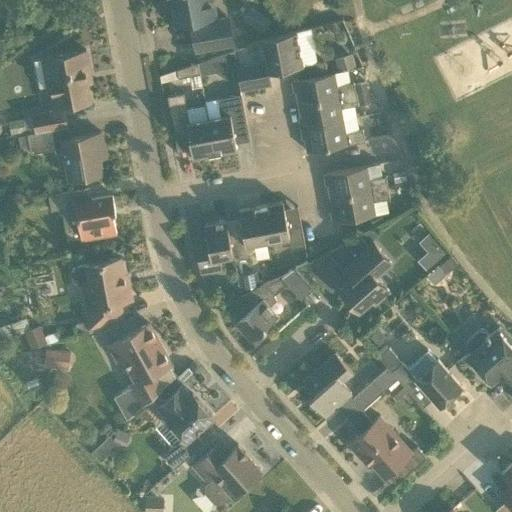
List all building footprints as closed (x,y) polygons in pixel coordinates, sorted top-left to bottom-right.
[(165,0),(166,4),(172,3),(176,22),(194,19),(195,22),(191,23),(196,49),(233,42),(228,16),(215,19),(215,15),(216,15),(212,0),(165,0)] [(263,32),(272,18),(250,5),(242,18),(263,32)] [(241,89),(265,84),(262,72),(296,65),(303,64),(297,30),(275,34),(276,36),(262,38),(266,61),(236,68),(241,89)] [(51,105),(90,98),(86,80),(92,79),(86,49),(42,57),(47,85),(51,105)] [(335,56),(338,67),(356,63),(354,52),(335,56)] [(212,71),(209,57),(198,61),(201,72),(212,71)] [(326,73),(324,60),(303,64),(296,65),(298,78),(294,79),(298,103),(356,92),(354,81),(336,84),(334,71),(326,73)] [(179,77),(201,72),(198,61),(177,68),(179,77)] [(189,120),(184,92),(167,95),(175,138),(189,136),(192,156),(215,152),(208,117),(189,120)] [(303,126),(343,119),(340,107),(358,104),(356,92),(298,103),(303,126)] [(215,152),(237,148),(233,128),(247,125),(241,93),(217,98),(205,100),(208,117),(215,152)] [(34,115),(32,115),(35,132),(37,132),(36,130),(66,125),(63,109),(34,115)] [(345,132),(343,119),(303,126),(307,151),(365,140),(363,128),(345,132)] [(35,132),(26,134),(28,148),(31,147),(32,153),(55,149),(56,152),(64,151),(69,179),(103,172),(98,148),(104,147),(101,131),(61,139),(59,127),(66,125),(36,130),(37,132),(35,132)] [(26,134),(18,136),(20,149),(28,148),(26,134)] [(368,178),(366,165),(326,172),(330,197),(388,186),(386,175),(368,178)] [(52,209),(61,207),(67,206),(66,203),(75,201),(81,236),(82,238),(117,232),(112,209),(116,209),(113,194),(91,198),(89,186),(65,190),(66,191),(49,194),(52,209)] [(372,201),(390,198),(388,187),(388,186),(330,197),(335,221),(375,214),(372,201)] [(286,220),(283,200),(261,204),(267,240),(281,237),(282,244),(289,242),(291,248),(305,245),(300,218),(286,220)] [(234,259),(250,255),(250,253),(253,252),(255,250),(253,242),(267,240),(261,204),(238,208),(243,232),(229,234),(234,259)] [(201,272),(202,272),(223,268),(221,257),(233,254),(226,219),(204,223),(207,242),(195,245),(201,272)] [(429,250),(420,256),(425,265),(446,253),(432,230),(421,237),(429,250)] [(376,275),(392,262),(373,240),(359,253),(347,240),(327,250),(342,267),(343,266),(344,267),(352,277),(340,288),(359,309),(371,298),(375,302),(389,290),(376,275)] [(84,301),(88,320),(89,327),(123,315),(120,300),(132,298),(129,281),(125,282),(120,256),(85,264),(72,266),(70,270),(71,282),(76,284),(87,283),(91,300),(84,301)] [(287,271),(281,274),(288,281),(301,295),(311,286),(312,285),(295,267),(287,271)] [(259,284),(258,274),(238,278),(241,293),(259,284)] [(269,305),(277,298),(268,280),(231,299),(240,316),(235,321),(251,339),(266,326),(265,325),(278,314),(269,305)] [(76,330),(89,327),(88,320),(74,322),(76,330)] [(127,417),(142,404),(163,386),(154,371),(171,362),(148,321),(115,341),(136,380),(130,383),(132,385),(114,395),(127,417)] [(511,342),(498,326),(488,333),(485,330),(479,328),(466,340),(465,346),(470,351),(467,354),(491,382),(499,375),(511,390),(511,342)] [(437,359),(428,348),(407,367),(402,361),(390,347),(379,356),(391,370),(400,380),(410,391),(419,383),(440,406),(463,386),(438,358),(437,359)] [(64,351),(46,349),(44,361),(44,367),(61,369),(64,351)] [(325,415),(351,391),(342,380),(353,371),(336,352),(303,380),(313,393),(310,398),(325,415)] [(362,408),(383,390),(372,378),(352,396),(362,408)] [(410,391),(400,380),(389,390),(397,399),(408,389),(410,391)] [(190,395),(181,385),(158,405),(167,415),(166,416),(183,435),(162,454),(174,468),(204,441),(195,431),(213,415),(193,392),(190,395)] [(411,450),(379,415),(349,442),(361,456),(365,453),(384,474),(403,459),(412,469),(427,456),(417,445),(411,450)] [(230,450),(220,440),(194,463),(207,478),(204,482),(204,492),(214,502),(221,502),(232,492),(233,493),(260,468),(238,443),(230,450)] [(511,462),(502,471),(511,483),(511,492),(505,499),(511,506),(511,462)] [(147,511),(152,511),(162,511),(164,502),(148,500),(147,511)]
